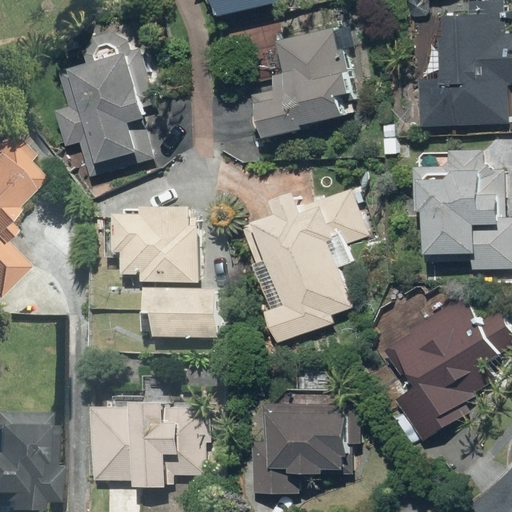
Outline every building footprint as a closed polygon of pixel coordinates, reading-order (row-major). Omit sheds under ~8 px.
[(212,0),(218,23),(286,8),(284,0),(212,0)] [(511,37),(510,37),(511,5),(480,4),(479,20),(444,19),(443,41),(422,40),(420,126),(510,129),(511,85),(511,37)] [(340,34),(279,44),(284,77),(275,78),(277,93),(252,97),(261,146),(307,139),(306,131),(344,125),(341,105),(352,103),(340,34)] [(67,76),(75,110),(58,115),(67,152),(84,148),(92,178),(118,171),(116,165),(140,159),(132,129),(148,126),(132,60),(67,76)] [(0,234),(0,220),(19,199),(36,181),(14,161),(23,152),(0,130),(0,296),(26,268),(0,244),(0,241),(4,237),(0,234)] [(487,156),(452,156),(430,155),(422,160),(421,174),(416,174),(416,219),(424,219),(424,266),(473,267),(473,272),(511,273),(511,218),(506,219),(507,170),(486,170),(487,156)] [(371,234),(355,192),(307,210),(304,202),(273,213),(275,219),(251,228),(282,309),(268,315),(280,347),(338,325),(335,317),(356,309),(333,249),(371,234)] [(193,215),(127,211),(127,220),(109,219),(107,261),(125,262),(124,280),(140,281),(140,286),(198,289),(200,230),(193,229),(193,215)] [(224,294),(153,290),(150,337),(222,341),(224,294)] [(478,326),(465,304),(407,336),(410,341),(385,355),(407,394),(395,401),(420,445),(485,410),(471,384),(506,365),(500,354),(511,347),(511,332),(501,313),(478,326)] [(362,412),(275,408),(272,496),(303,498),(303,483),(327,484),(327,477),(350,478),(351,444),(360,445),(362,412)] [(167,413),(95,413),(95,482),(135,481),(136,495),(167,495),(167,461),(180,461),(180,429),(167,429),(167,413)] [(44,417),(0,415),(0,504),(0,505),(0,509),(0,511),(35,511),(36,504),(53,505),(55,469),(41,469),(44,417)]
